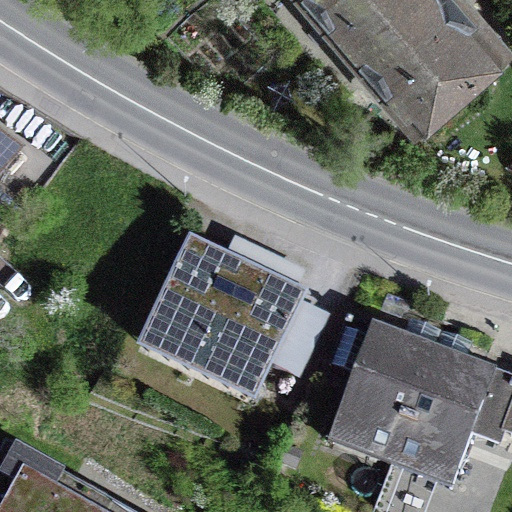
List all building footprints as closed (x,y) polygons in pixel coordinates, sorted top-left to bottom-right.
[(313,0),(342,31),(377,0),(313,0)] [(500,45),(460,0),(377,0),(342,31),(418,117),(500,45)] [(0,173),(29,135),(0,113),(0,173)] [(312,282),(198,226),(148,326),(261,383),(312,282)] [(328,426),(393,452),(437,344),(372,318),(328,426)] [(511,405),(511,374),(437,344),(393,452),(453,477),(472,431),(497,442),(505,424),(511,405)] [(69,483),(3,445),(0,451),(0,511),(66,511),(56,506),(69,483)]
